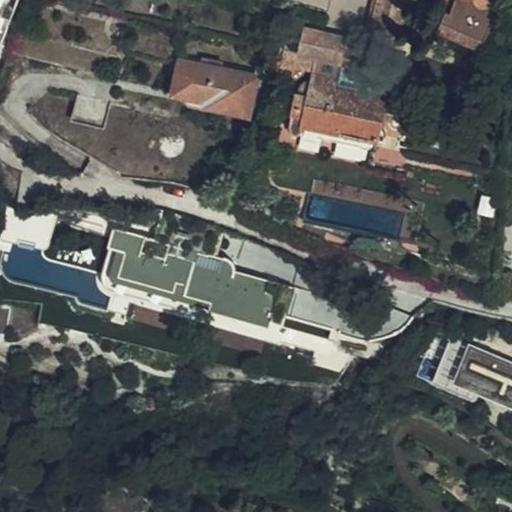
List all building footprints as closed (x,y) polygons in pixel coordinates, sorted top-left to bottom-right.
[(402,40),(411,2),(401,0),(380,0),(372,32),(402,40)] [(483,52),(491,35),(448,15),(440,33),(483,52)] [(348,68),(352,49),(347,48),(348,40),(307,30),(301,55),(284,51),(283,58),(346,68),(348,68)] [(376,54),(352,49),(348,68),(372,73),(376,54)] [(248,109),(255,75),(175,57),(168,84),(207,93),(206,99),(248,109)] [(346,68),(283,58),(281,64),(315,72),(314,80),(308,84),(301,92),(300,97),(293,128),(296,135),(301,138),(305,136),(307,130),(323,133),(324,139),(328,142),(332,144),(337,141),(341,136),(381,145),(391,104),(355,97),(349,85),(344,81),(346,68)] [(58,214),(5,201),(2,229),(0,239),(44,250),(48,248),(58,214)] [(296,289),(269,281),(268,289),(234,279),(236,271),(234,266),(230,262),(223,259),(218,260),(216,258),(223,232),(192,218),(161,210),(153,241),(144,238),(138,256),(118,250),(110,278),(114,283),(210,308),(209,311),(272,328),(275,322),(285,325),(296,289)] [(268,289),(269,281),(236,271),(234,279),(268,289)] [(375,309),(358,304),(356,309),(322,300),(324,292),(297,285),(290,311),(369,332),(375,309)] [(511,362),(468,345),(452,384),(511,407),(511,362)]
